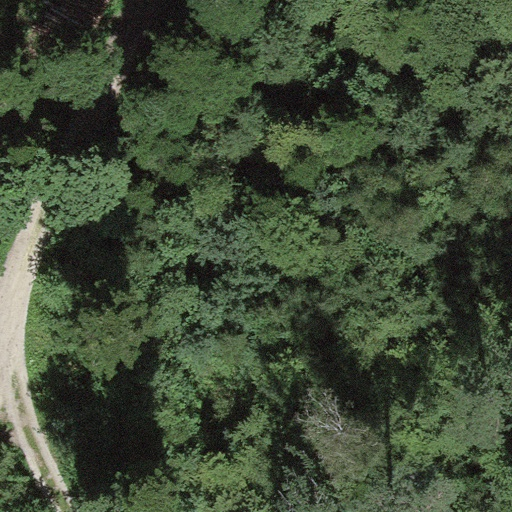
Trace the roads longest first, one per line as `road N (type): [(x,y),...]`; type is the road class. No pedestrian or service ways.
road 1 (track): [(141,0),(0,336)]
road 2 (track): [(64,511),(0,393)]
